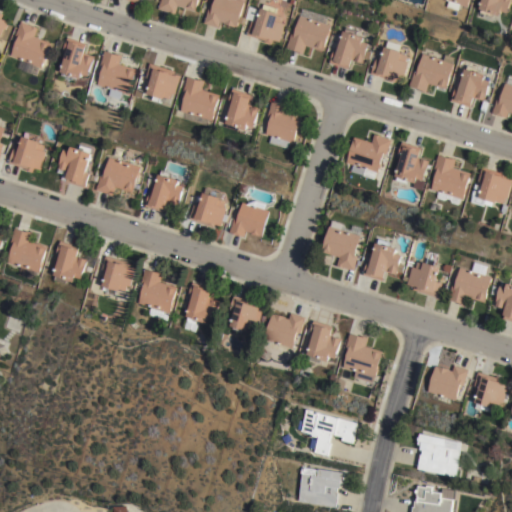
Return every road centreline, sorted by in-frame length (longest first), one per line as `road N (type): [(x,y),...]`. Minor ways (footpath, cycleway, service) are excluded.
road 1 (residential): [(511,350),(0,188)]
road 2 (residential): [(511,144),(45,0)]
road 3 (residential): [(368,511),(418,321)]
road 4 (residential): [(341,96),(284,275)]
